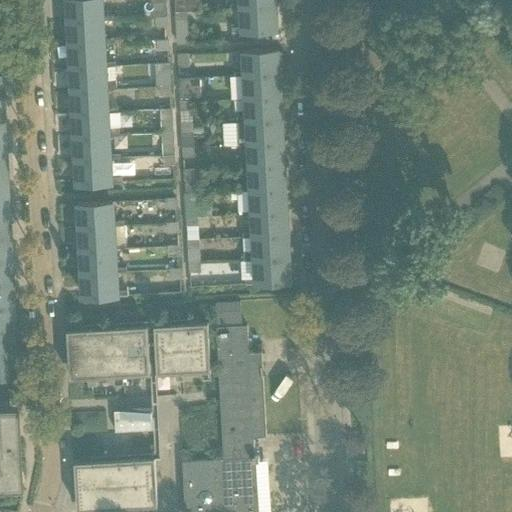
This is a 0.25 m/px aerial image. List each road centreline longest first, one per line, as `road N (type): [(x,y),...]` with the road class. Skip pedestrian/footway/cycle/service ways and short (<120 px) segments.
road 1 (residential): [(39,511),(52,459),(27,0)]
road 2 (residential): [(297,0),(332,511)]
